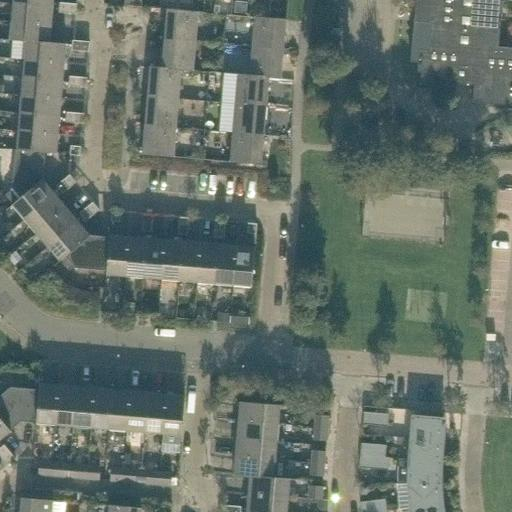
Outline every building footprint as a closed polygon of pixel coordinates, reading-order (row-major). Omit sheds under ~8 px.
[(511,0),(417,0),(416,23),(412,59),(418,60),(416,88),(456,92),(457,79),(467,80),(467,75),(475,76),(472,103),(511,106),(511,0)] [(67,14),(68,3),(59,3),(59,13),(67,14)] [(76,14),(77,4),(68,3),(67,14),(76,14)] [(245,15),(246,4),(235,3),(234,14),(245,15)] [(52,25),(54,7),(13,4),(12,22),(52,25)] [(268,18),(287,20),(288,5),(269,4),(268,18)] [(199,12),(178,11),(167,10),(164,39),(197,42),(199,12)] [(287,20),(268,18),(254,17),(252,46),(284,49),(287,20)] [(51,43),(52,25),(12,22),(10,41),(26,42),(26,41),(51,43)] [(338,49),(340,29),(331,28),(330,40),(330,48),(338,49)] [(194,72),(197,42),(164,39),(162,68),(162,69),(182,70),(182,71),(194,72)] [(80,51),(81,41),(73,40),(72,50),(80,51)] [(51,43),(26,41),(26,42),(25,59),(65,63),(67,44),(51,43)] [(90,42),(81,41),(80,51),(89,52),(90,42)] [(282,79),(284,49),(252,46),(249,75),(270,77),(270,78),(282,79)] [(63,81),(65,63),(25,59),(23,77),(63,81)] [(162,69),(162,68),(150,67),(147,97),(180,99),(182,71),(182,70),(162,69)] [(270,77),(249,75),(237,74),(235,104),(267,107),(270,78),(270,77)] [(77,87),(78,77),(70,76),(69,87),(77,87)] [(62,99),(63,81),(23,77),(21,95),(62,99)] [(86,88),(87,78),(78,77),(77,87),(86,88)] [(60,117),(62,99),(21,95),(20,113),(60,117)] [(177,128),(180,99),(147,97),(145,125),(177,128)] [(264,136),(267,107),(235,104),(232,133),(264,136)] [(74,123),(75,113),(66,112),(66,123),(74,123)] [(59,135),(60,117),(20,113),(18,131),(59,135)] [(83,124),(84,114),(75,113),(74,123),(83,124)] [(175,158),(177,128),(145,125),(142,155),(175,158)] [(212,125),(211,142),(230,143),(231,126),(212,125)] [(57,154),(59,135),(18,131),(17,150),(18,150),(44,152),(44,153),(57,154)] [(262,165),(264,136),(232,133),(230,162),(262,165)] [(80,156),(81,147),(71,146),(70,155),(80,156)] [(44,153),(44,152),(18,150),(14,188),(22,197),(22,198),(43,180),(42,179),(44,153)] [(77,182),(71,176),(70,175),(63,180),(70,188),(77,182)] [(24,220),(55,194),(43,180),(22,198),(22,197),(12,205),(24,220)] [(63,194),(70,188),(63,180),(57,186),(63,194)] [(36,234),(67,207),(55,194),(24,220),(36,234)] [(93,216),(100,210),(93,202),(87,208),(93,216)] [(48,247),(79,221),(67,207),(36,234),(48,247)] [(87,221),(93,216),(87,208),(80,213),(87,221)] [(121,213),(114,212),(112,212),(111,222),(120,223),(121,213)] [(153,215),(145,215),(143,214),(142,223),(153,224),(153,215)] [(189,218),(181,218),(179,217),(178,226),(189,227),(189,218)] [(67,255),(90,235),(79,221),(48,247),(60,262),(68,255),(67,255)] [(226,221),(217,221),(215,221),(215,229),(225,230),(226,221)] [(152,233),(153,224),(142,223),(142,232),(152,233)] [(257,224),(250,223),(248,223),(247,234),(256,234),(257,224)] [(188,236),(189,227),(178,226),(178,235),(188,236)] [(224,239),(225,230),(215,229),(214,238),(224,239)] [(110,239),(91,236),(90,235),(67,255),(68,255),(77,266),(107,269),(110,239)] [(125,277),(128,236),(110,235),(110,239),(107,269),(107,275),(125,277)] [(143,278),(146,238),(128,236),(125,277),(143,278)] [(161,280),(164,240),(146,238),(143,278),(161,280)] [(179,281),(182,241),(164,240),(161,280),(179,281)] [(197,283),(200,243),(182,241),(179,281),(197,283)] [(215,284),(219,244),(200,243),(197,283),(215,284)] [(233,286),(237,246),(219,244),(215,284),(233,286)] [(252,287),(255,247),(237,246),(233,286),(252,287)] [(230,323),(230,322),(231,315),(217,313),(216,321),(230,323)] [(55,425),(58,385),(40,384),(39,392),(40,392),(37,421),(37,424),(55,425)] [(73,427),(76,387),(58,385),(55,425),(73,427)] [(91,428),(94,388),(76,387),(73,427),(91,428)] [(109,430),(112,390),(94,388),(91,428),(109,430)] [(40,392),(39,392),(12,390),(0,399),(0,419),(9,430),(9,429),(21,420),(37,421),(40,392)] [(127,431),(130,391),(112,390),(109,430),(127,431)] [(145,433),(148,393),(130,391),(127,431),(145,433)] [(163,435),(166,394),(148,393),(145,433),(163,435)] [(182,436),(185,396),(166,394),(163,435),(182,436)] [(279,424),(280,406),(240,402),(238,421),(279,424)] [(388,426),(389,414),(364,412),(363,424),(388,426)] [(327,429),(328,416),(316,415),(315,428),(327,429)] [(444,421),(444,419),(413,416),(412,420),(411,427),(410,431),(409,438),(440,441),(441,434),(442,430),(443,421),(444,421)] [(0,419),(0,440),(11,432),(9,429),(9,430),(0,419)] [(278,442),(279,424),(238,421),(237,439),(278,442)] [(326,441),(327,429),(315,428),(314,440),(326,441)] [(440,447),(440,441),(409,438),(409,442),(408,449),(408,452),(407,459),(441,462),(441,461),(440,461),(440,456),(440,447)] [(276,460),(278,442),(237,439),(235,457),(276,460)] [(386,457),(387,445),(361,443),(360,455),(386,458),(390,458),(386,457)] [(0,455),(2,458),(10,451),(4,444),(0,447),(0,455)] [(8,464),(15,457),(10,451),(2,458),(8,464)] [(324,464),(325,452),(313,451),(312,463),(324,464)] [(390,458),(386,458),(360,455),(359,468),(389,470),(390,458)] [(275,478),(275,477),(276,460),(235,457),(234,475),(250,477),(250,476),(275,478)] [(407,459),(405,459),(394,458),(394,484),(408,484),(438,483),(438,477),(439,472),(440,468),(440,464),(441,462),(407,459)] [(50,476),(52,463),(39,462),(38,475),(50,476)] [(63,477),(64,464),(52,463),(50,476),(63,477)] [(323,477),(324,464),(312,463),(311,476),(323,477)] [(86,479),(88,466),(75,465),(74,478),(86,479)] [(99,480),(100,467),(88,466),(86,479),(99,480)] [(122,482),(123,469),(111,468),(110,481),(122,482)] [(136,470),(124,469),(123,469),(122,482),(135,483),(136,470)] [(158,485),(159,472),(147,471),(146,484),(158,485)] [(171,473),(160,472),(159,472),(158,485),(170,486),(171,473)] [(275,477),(275,478),(250,476),(250,477),(248,494),(289,497),(291,479),(275,477)] [(438,490),(438,483),(408,484),(408,492),(408,496),(410,504),(410,508),(442,504),(441,503),(440,498),(439,494),(438,490)] [(321,500),(322,487),(310,486),(309,499),(321,500)] [(251,511),(287,511),(289,497),(248,494),(247,511),(251,511)] [(52,511),(54,501),(21,498),(20,511),(52,511)] [(361,511),(380,511),(387,511),(385,499),(360,502),(361,511)]
